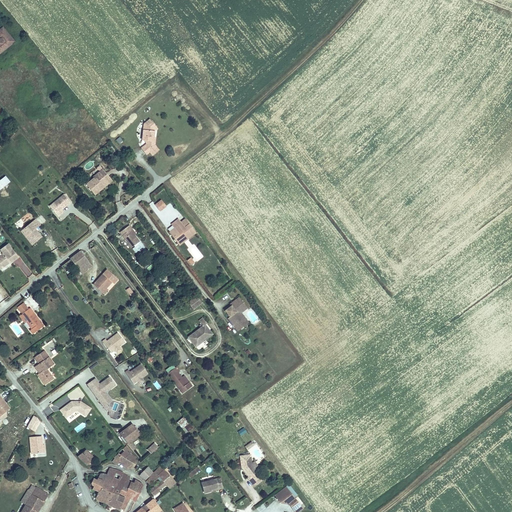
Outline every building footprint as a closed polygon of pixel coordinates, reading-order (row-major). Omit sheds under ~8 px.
[(227,13),(234,7),(230,2),(223,9),(227,13)] [(3,27),(0,29),(0,52),(8,45),(4,41),(10,36),(3,27)] [(14,40),(10,36),(4,41),(8,45),(14,40)] [(147,153),(150,151),(153,148),(151,145),(155,142),(156,137),(155,130),(158,128),(154,123),(151,125),(148,121),(145,123),(143,139),(146,140),(146,139),(149,139),(149,142),(147,143),(142,147),(147,153)] [(159,149),(155,144),(155,142),(151,145),(153,148),(150,151),(153,154),(159,149)] [(109,176),(103,169),(93,177),(95,178),(88,183),(96,194),(103,188),(101,183),(109,176)] [(10,180),(6,175),(0,179),(5,185),(10,180)] [(109,176),(101,183),(103,188),(112,181),(109,176)] [(65,194),(50,206),(56,214),(62,209),(71,202),(65,194)] [(155,205),(160,210),(166,206),(162,200),(155,205)] [(41,235),(35,228),(40,223),(35,218),(21,230),(32,243),(41,235)] [(190,223),(186,218),(180,222),(184,227),(190,223)] [(197,232),(190,223),(184,227),(180,222),(178,219),(171,224),(174,228),(177,232),(172,236),(177,243),(186,236),(188,239),(197,232)] [(131,229),(132,228),(130,225),(124,230),(127,233),(123,236),(133,247),(141,241),(131,229)] [(174,228),(169,232),(172,236),(177,232),(174,228)] [(179,246),(188,239),(186,236),(177,243),(179,246)] [(2,252),(0,253),(0,258),(0,259),(0,264),(1,264),(3,267),(10,262),(11,264),(20,258),(12,247),(4,253),(2,252)] [(80,253),(72,260),(85,277),(94,271),(80,253)] [(68,277),(76,271),(69,262),(62,268),(68,277)] [(27,277),(32,274),(25,263),(20,266),(27,277)] [(113,281),(114,283),(118,279),(107,270),(93,285),(100,291),(104,287),(105,286),(107,287),(113,281)] [(136,295),(129,287),(127,289),(133,297),(136,295)] [(246,306),(239,297),(230,304),(232,307),(226,311),(231,319),(229,320),(239,333),(247,327),(237,314),(246,306)] [(246,306),(237,314),(247,327),(251,323),(244,314),(248,310),(246,306)] [(30,308),(23,313),(28,320),(27,321),(32,328),(30,329),(34,334),(44,326),(30,308)] [(25,322),(27,321),(28,320),(23,313),(20,316),(25,322)] [(195,346),(206,338),(212,333),(205,324),(204,324),(188,337),(195,346)] [(125,342),(117,333),(111,338),(112,339),(108,342),(107,341),(105,339),(102,341),(111,352),(115,349),(119,346),(125,342)] [(50,358),(45,351),(36,358),(40,363),(39,364),(42,369),(39,371),(41,374),(39,376),(45,384),(56,377),(50,368),(52,367),(48,360),(50,358)] [(147,373),(140,364),(134,368),(134,369),(130,373),(129,372),(128,369),(124,372),(132,383),(136,380),(141,377),(147,373)] [(184,378),(179,371),(180,370),(177,365),(168,372),(184,393),(191,388),(188,384),(184,378)] [(102,385),(100,386),(95,378),(87,384),(101,403),(109,397),(105,392),(115,385),(110,377),(101,384),(102,385)] [(0,395),(0,413),(2,415),(9,410),(4,403),(5,402),(0,395)] [(73,401),(61,409),(66,417),(76,411),(79,411),(86,417),(92,409),(82,402),(73,401)] [(46,417),(53,411),(49,405),(41,411),(46,417)] [(34,416),(27,428),(35,432),(41,420),(34,416)] [(183,416),(177,422),(187,433),(193,427),(183,416)] [(128,442),(139,433),(131,424),(120,433),(128,442)] [(241,436),(247,432),(244,427),(238,431),(241,436)] [(41,437),(30,437),(31,455),(40,454),(40,446),(42,446),(41,437)] [(245,446),(247,449),(254,445),(251,441),(245,446)] [(127,444),(134,452),(137,449),(130,442),(127,444)] [(151,453),(158,446),(155,443),(148,450),(151,453)] [(131,452),(132,451),(125,445),(122,447),(124,449),(116,457),(115,456),(112,460),(116,463),(120,460),(123,463),(126,459),(133,465),(137,459),(134,458),(136,456),(131,452)] [(95,458),(86,449),(79,456),(78,457),(87,465),(95,458)] [(57,451),(52,455),(59,463),(64,460),(57,451)] [(251,454),(241,455),(242,467),(244,467),(245,469),(244,470),(249,476),(248,477),(253,483),(260,478),(255,472),(258,470),(252,462),(251,454)] [(260,468),(255,461),(252,462),(258,470),(260,468)] [(145,467),(141,462),(134,468),(139,473),(145,467)] [(152,474),(154,477),(152,479),(154,481),(160,475),(164,478),(169,483),(171,484),(177,479),(175,477),(162,464),(152,474)] [(145,479),(152,471),(147,465),(145,467),(139,473),(145,479)] [(110,467),(106,474),(99,490),(96,497),(108,503),(123,472),(110,467)] [(194,476),(200,470),(198,467),(192,473),(194,476)] [(102,472),(100,473),(93,488),(99,490),(106,474),(102,472)] [(120,506),(125,494),(118,491),(122,484),(123,484),(128,474),(123,472),(108,503),(119,508),(120,506)] [(128,488),(130,488),(132,483),(128,481),(130,476),(128,474),(123,484),(122,484),(118,491),(125,494),(128,488)] [(154,477),(152,474),(146,480),(148,482),(152,479),(154,477)] [(156,493),(158,491),(169,483),(164,478),(151,488),(156,493)] [(220,478),(202,483),(205,493),(211,491),(211,490),(222,487),(220,478)] [(143,483),(136,480),(134,484),(132,489),(139,493),(143,483)] [(37,487),(32,493),(45,501),(49,494),(37,487)] [(301,506),(287,487),(275,495),(281,503),(289,504),(294,511),(300,506),(301,506)] [(125,494),(120,506),(122,507),(125,508),(126,506),(132,509),(133,508),(139,493),(132,489),(130,488),(128,488),(125,494)] [(32,493),(29,499),(41,506),(45,501),(32,493)] [(144,506),(149,511),(156,511),(160,509),(161,511),(163,511),(165,511),(156,499),(154,497),(144,506)] [(38,511),(41,506),(29,499),(21,511),(38,511)] [(188,511),(184,502),(172,509),(174,511),(188,511)]
